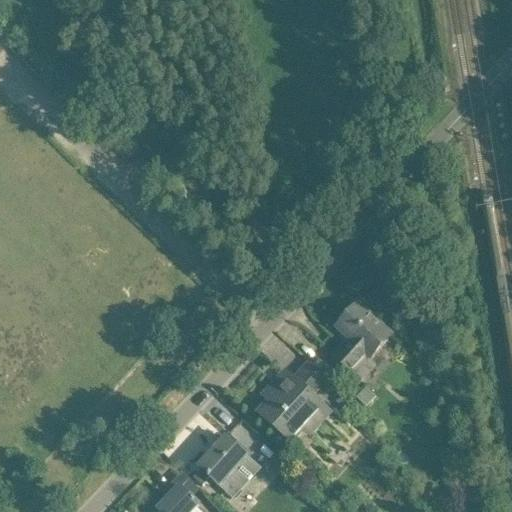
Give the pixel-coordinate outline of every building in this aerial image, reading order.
[(392,336),(373,319),(358,306),(337,330),(349,341),(333,358),(352,375),(368,358),(370,360),(392,336)] [(323,408),(307,393),(292,379),(281,391),(275,386),(264,398),(270,403),(259,415),(290,443),(323,408)] [(363,388),(354,397),(364,406),(373,397),(363,388)] [(261,471),(241,452),(226,439),(198,469),(220,489),(233,502),(261,471)] [(453,470),(440,479),(456,500),(468,491),(453,470)] [(199,506),(189,497),(174,484),(164,495),(170,500),(158,511),(200,511),(197,509),(199,506)]
